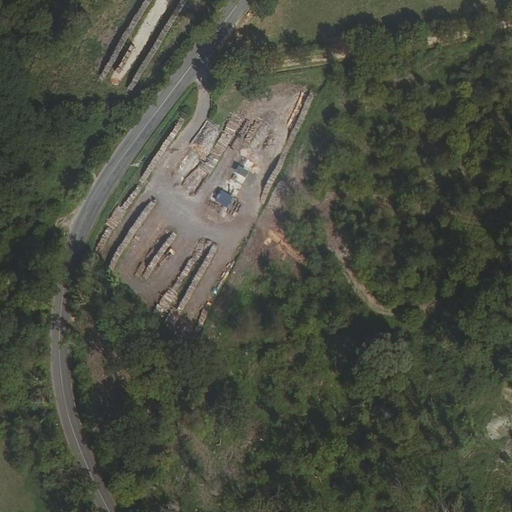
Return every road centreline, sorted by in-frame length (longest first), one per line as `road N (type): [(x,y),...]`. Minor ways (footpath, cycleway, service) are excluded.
road 1 (tertiary): [(226,0),(84,204),(61,273),(54,350),(71,436),(105,511)]
road 2 (track): [(511,22),(390,47),(175,70)]
